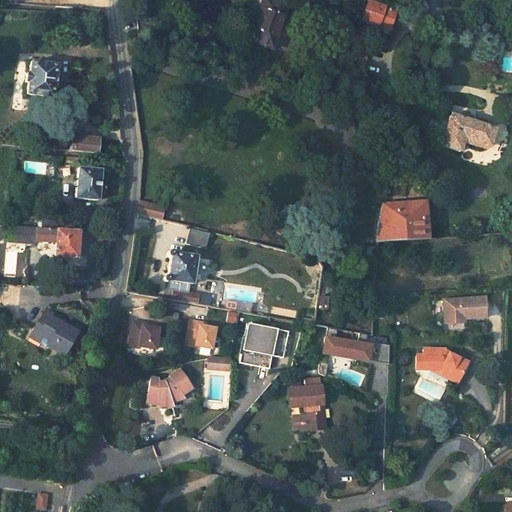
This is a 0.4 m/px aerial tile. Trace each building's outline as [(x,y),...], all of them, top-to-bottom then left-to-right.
[(270,0),(262,0),(248,40),(272,48),(286,5),(270,0)] [(71,2),(54,1),(54,8),(70,9),(71,2)] [(387,9),(383,8),(364,1),(361,15),(384,21),(387,9)] [(355,25),(343,22),(337,38),(349,42),(355,25)] [(350,64),(364,68),(370,45),(355,41),(350,64)] [(55,66),(29,63),(28,75),(25,74),(24,83),(27,84),(25,96),(51,99),(55,66)] [(449,119),(442,117),(440,117),(436,117),(433,119),(429,122),(427,127),(426,131),(427,133),(428,136),(430,139),(431,141),(441,144),(440,147),(458,154),(461,145),(479,151),(480,146),(487,149),(493,131),(450,115),(449,119)] [(72,139),(71,152),(96,154),(97,141),(72,139)] [(73,200),(96,202),(99,171),(76,169),(73,200)] [(167,210),(138,203),(136,216),(164,223),(167,210)] [(427,240),(423,203),(380,205),(375,243),(427,240)] [(20,236),(21,228),(7,227),(7,235),(20,236)] [(76,258),(77,232),(21,228),(20,236),(27,237),(27,240),(35,241),(35,239),(55,241),(54,256),(76,258)] [(184,243),(204,248),(207,233),(188,228),(184,243)] [(165,282),(190,285),(194,257),(171,255),(168,253),(165,253),(164,255),(164,256),(165,258),(168,259),(164,278),(161,279),(160,280),(160,281),(160,282),(161,283),(164,283),(165,282)] [(139,288),(124,285),(123,293),(124,293),(138,295),(139,288)] [(195,305),(196,297),(185,296),(185,292),(173,291),(171,301),(195,305)] [(483,296),(440,298),(441,323),(484,321),(483,296)] [(207,305),(209,298),(198,297),(197,303),(207,305)] [(45,346),(61,356),(74,334),(62,327),(65,323),(44,311),(32,332),(48,341),(45,346)] [(211,349),(214,323),(185,320),(183,346),(211,349)] [(76,330),(65,323),(62,327),(74,334),(76,330)] [(243,323),(236,363),(267,368),(269,355),(281,357),(285,330),(243,323)] [(45,346),(48,341),(32,332),(29,337),(45,346)] [(322,334),(318,354),(366,362),(370,343),(322,334)] [(447,346),(426,344),(425,350),(421,349),(419,363),(437,366),(438,364),(460,380),(469,365),(447,350),(447,346)] [(205,370),(228,370),(229,357),(205,356),(205,370)] [(147,391),(144,413),(158,416),(171,413),(170,407),(181,403),(179,401),(191,393),(180,378),(167,385),(169,388),(162,390),(162,393),(155,395),(155,392),(147,391)] [(325,385),(293,387),(295,408),(304,407),(304,415),(304,429),(327,428),(325,385)] [(304,415),(295,416),(296,429),(304,429),(304,415)] [(45,510),(48,493),(38,492),(35,508),(45,510)]
